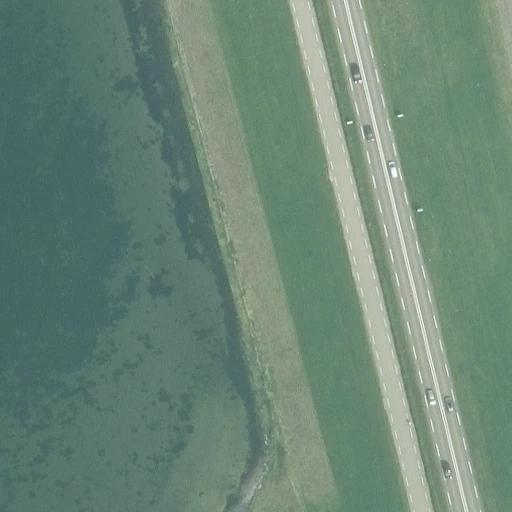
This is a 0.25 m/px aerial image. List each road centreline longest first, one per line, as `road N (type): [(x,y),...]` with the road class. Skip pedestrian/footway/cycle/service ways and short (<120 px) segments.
road 1 (unclassified): [(420,511),(297,0)]
road 2 (primary): [(343,0),(465,511)]
